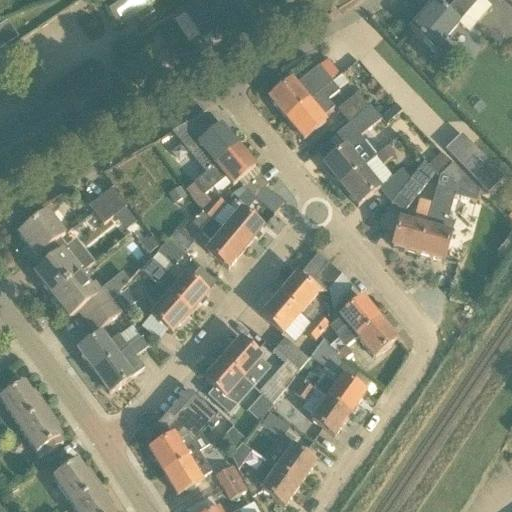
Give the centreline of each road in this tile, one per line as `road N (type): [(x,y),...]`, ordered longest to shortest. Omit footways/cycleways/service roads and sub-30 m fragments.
road 1 (residential): [(316,511),(403,390),(426,340),(320,210)]
road 2 (residential): [(106,449),(320,210)]
road 3 (residential): [(0,220),(221,95)]
road 4 (residential): [(221,95),(385,0)]
road 5 (residential): [(106,449),(0,308)]
road 6 (residential): [(320,210),(221,95)]
